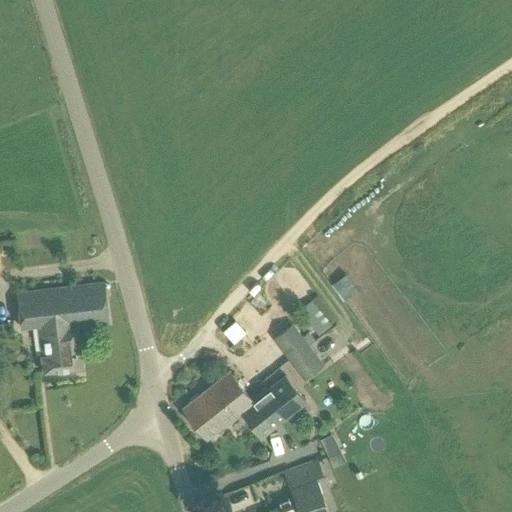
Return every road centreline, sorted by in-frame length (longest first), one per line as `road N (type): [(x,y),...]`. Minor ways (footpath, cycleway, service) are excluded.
road 1 (track): [(511,63),(332,195),(183,356),(155,376)]
road 2 (unclassified): [(162,414),(40,0)]
road 3 (unclassified): [(6,511),(162,414)]
